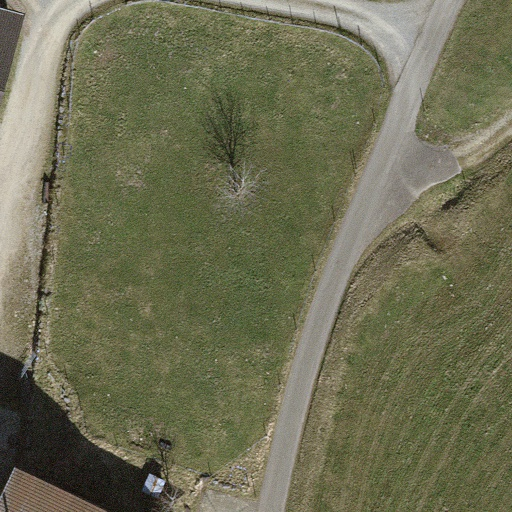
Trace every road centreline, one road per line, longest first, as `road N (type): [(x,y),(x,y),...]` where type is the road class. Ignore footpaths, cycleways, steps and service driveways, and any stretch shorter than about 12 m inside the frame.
road 1 (residential): [(271,511),(304,378),(451,0)]
road 2 (track): [(0,218),(52,20),(73,0)]
road 3 (track): [(230,0),(389,32),(424,60)]
road 4 (track): [(364,209),(421,192),(511,125)]
